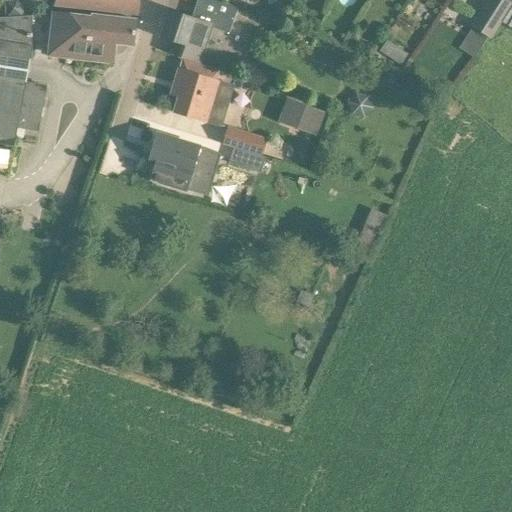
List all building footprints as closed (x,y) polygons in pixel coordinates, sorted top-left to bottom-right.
[(138,15),(138,0),(54,0),(53,7),(138,15)] [(228,34),(237,8),(214,0),(197,0),(192,18),(169,11),(160,39),(182,46),(178,58),(199,64),(212,28),(228,34)] [(489,0),(472,26),(491,38),(511,6),(502,0),(489,0)] [(132,45),(135,22),(51,12),(46,58),(113,65),(116,44),(132,45)] [(30,125),(39,120),(43,96),(23,93),(32,47),(31,16),(0,18),(0,144),(13,147),(18,123),(30,125)] [(386,42),(380,52),(391,59),(397,48),(386,42)] [(217,123),(223,102),(213,99),(218,83),(179,71),(172,96),(179,98),(175,114),(206,123),(207,120),(217,123)] [(316,141),(324,119),(286,104),(277,126),(316,141)] [(262,157),(268,140),(228,128),(223,145),(235,149),(262,157)] [(214,180),(221,155),(157,136),(145,178),(186,191),(187,190),(203,195),(208,178),(214,180)] [(266,158),(262,157),(235,149),(231,165),(262,174),(266,158)] [(377,246),(387,220),(370,213),(359,239),(377,246)]
